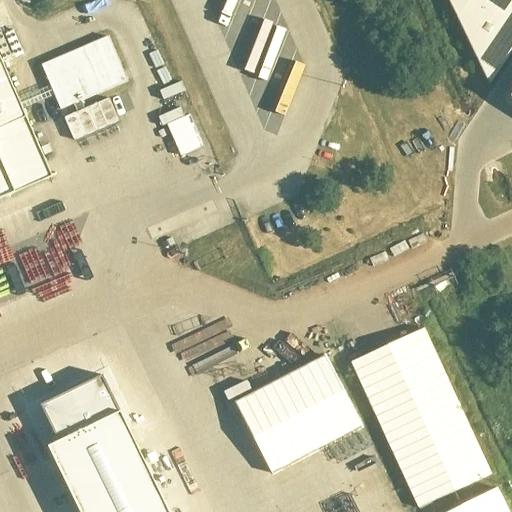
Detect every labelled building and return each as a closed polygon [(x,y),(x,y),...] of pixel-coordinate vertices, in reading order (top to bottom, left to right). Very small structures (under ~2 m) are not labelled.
[(511,0),(444,0),(487,88),(511,51),(511,0)] [(245,59),(240,75),(251,79),(267,31),(256,27),(262,11),(248,6),(231,54),(245,59)] [(111,37),(38,65),(69,143),(120,124),(108,93),(129,85),(111,37)] [(0,202),(56,178),(0,48),(0,202)] [(175,157),(199,150),(191,123),(178,127),(174,114),(163,117),(175,157)] [(0,308),(56,285),(38,242),(40,241),(26,210),(0,220),(0,308)] [(417,511),(491,478),(422,330),(347,365),(415,511),(417,511)] [(361,430),(325,360),(239,404),(275,474),(361,430)] [(168,511),(104,379),(44,408),(61,443),(49,449),(79,511),(168,511)] [(456,511),(507,511),(497,492),(456,511)]
